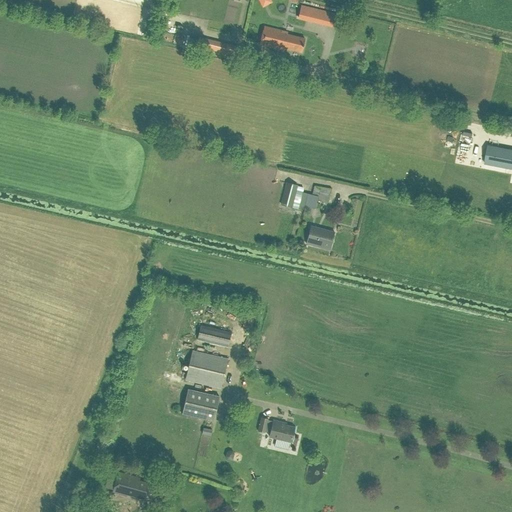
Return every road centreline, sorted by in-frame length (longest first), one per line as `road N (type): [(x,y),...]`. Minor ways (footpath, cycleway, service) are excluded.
road 1 (track): [(511,123),(341,80)]
road 2 (track): [(511,229),(344,190)]
road 3 (track): [(511,40),(345,0)]
